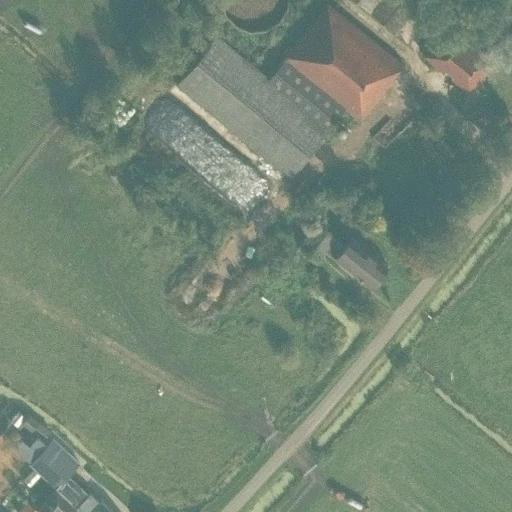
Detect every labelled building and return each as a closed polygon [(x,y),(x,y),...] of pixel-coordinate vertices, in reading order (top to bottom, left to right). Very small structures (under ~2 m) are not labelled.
[(288,7),(288,0),(220,0),(222,7),(226,16),(232,23),(240,28),(250,31),(260,31),(269,28),(277,23),(284,16),(288,7)] [(418,0),(417,0),(356,0),(394,30),(418,0)] [(393,78),(392,77),(403,64),(329,3),(284,56),(285,57),(268,77),(216,34),(176,82),(288,176),(328,127),(327,126),(344,106),(359,119),(393,78)] [(468,91),(493,60),(447,23),(422,54),(440,69),(443,66),(452,73),(450,76),(468,91)] [(343,244),(334,237),(316,222),(299,243),(317,258),(325,249),(370,285),(386,264),(350,235),(343,244)] [(73,468),(47,444),(30,462),(56,486),(73,468)] [(84,511),(76,505),(55,487),(37,508),(41,511),(84,511)] [(33,511),(29,508),(35,500),(24,491),(11,507),(17,511),(33,511)] [(84,511),(113,511),(100,499),(99,500),(89,491),(76,505),(84,511)]
